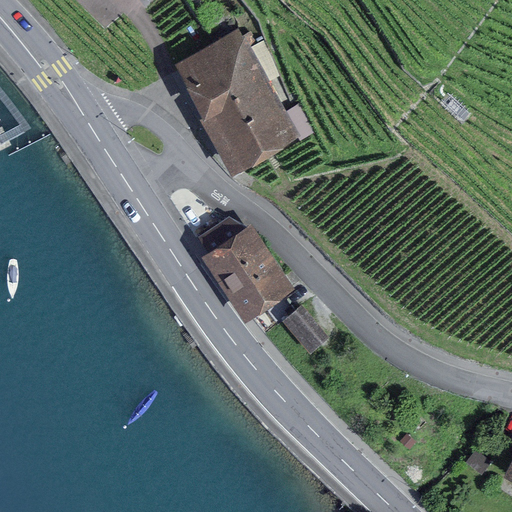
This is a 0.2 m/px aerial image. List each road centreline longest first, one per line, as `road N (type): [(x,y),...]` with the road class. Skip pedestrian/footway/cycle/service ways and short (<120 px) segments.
road 1 (residential): [(98,139),(127,131),(150,140),(250,214),(397,354),(511,394)]
road 2 (secondary): [(396,511),(241,351),(98,139)]
road 3 (secondary): [(98,139),(0,16)]
